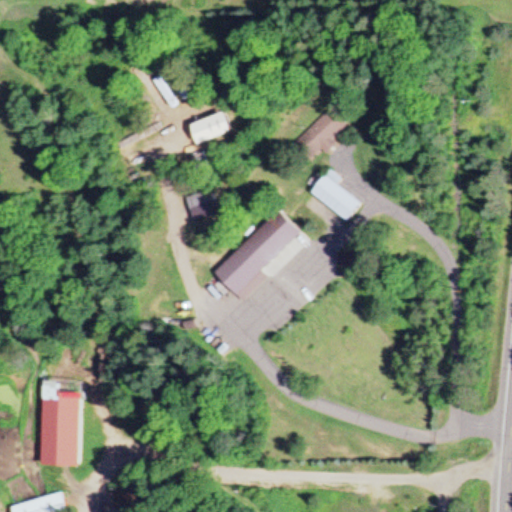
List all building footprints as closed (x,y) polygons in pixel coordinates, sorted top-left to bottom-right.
[(337,145),(333,140),(348,126),(332,109),(298,140),(315,158),(323,149),(328,154),(337,145)] [(337,185),(341,179),(330,170),(303,206),(339,234),(362,204),(337,185)] [(196,221),(214,214),(210,204),(218,202),(214,189),(188,199),(196,221)] [(216,273),(244,304),(309,242),(281,212),(216,273)] [(9,507),(9,511),(66,511),(62,494),(9,507)]
